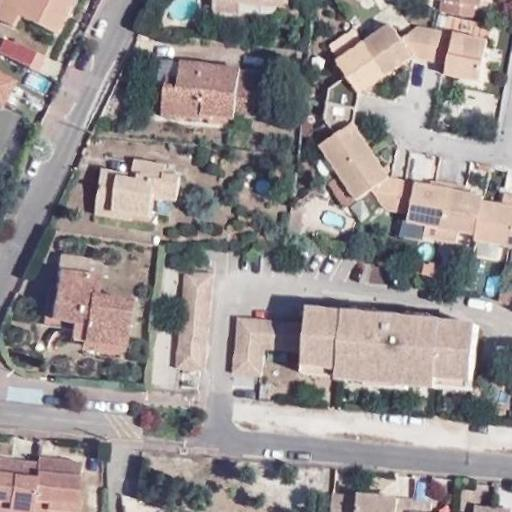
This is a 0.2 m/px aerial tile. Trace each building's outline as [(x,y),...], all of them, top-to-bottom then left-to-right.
[(21,0),(20,2),(16,0),(0,0),(0,26),(8,31),(15,14),(53,34),(69,0),(21,0)] [(214,0),(213,11),(239,13),(240,4),(240,0),(241,0),(273,3),(288,4),(288,0),(214,0)] [(442,0),(440,13),(477,20),(481,0),(442,0)] [(391,27),(365,44),(387,76),(414,59),(429,62),(434,32),(420,29),(400,41),(391,27)] [(326,103),(356,109),(359,96),(387,76),(365,44),(354,29),(329,46),(340,61),(337,63),(346,77),(328,89),(326,103)] [(487,41),(434,32),(429,62),(448,66),(446,76),(479,82),(487,41)] [(0,44),(0,55),(34,73),(41,58),(13,44),(12,49),(0,44)] [(234,116),(251,117),(257,75),(240,73),(240,69),(179,62),(178,78),(177,87),(164,86),(161,109),(200,114),(233,118),(234,116)] [(177,87),(178,78),(164,77),(164,86),(177,87)] [(339,173),(371,152),(353,125),(356,109),(326,103),(322,118),(334,134),(321,145),(327,154),(339,173)] [(200,120),(200,114),(161,109),(160,116),(200,120)] [(0,145),(14,117),(8,115),(0,130),(0,145)] [(250,130),(251,117),(234,116),(233,118),(232,128),(250,130)] [(387,208),(400,210),(405,182),(389,179),(371,152),(339,173),(356,199),(360,197),(367,208),(381,199),(387,208)] [(315,162),(327,180),(339,173),(327,154),(315,162)] [(153,199),(160,201),(161,198),(177,200),(180,178),(163,175),(164,167),(134,162),(132,177),(101,172),(95,209),(112,212),(150,217),(150,216),(153,199)] [(344,207),(356,199),(339,173),(327,180),(344,207)] [(428,224),(425,235),(441,238),(451,185),(434,182),(433,188),(405,182),(400,210),(411,212),(409,220),(428,224)] [(451,185),(441,238),(458,241),(458,243),(475,246),(476,240),(476,236),(483,202),(483,197),(464,194),(465,188),(451,185)] [(499,244),(510,246),(511,236),(511,196),(505,195),(503,206),(483,202),(476,236),(476,240),(477,240),(488,242),(499,244)] [(158,218),(160,201),(153,199),(150,216),(158,218)] [(112,212),(95,209),(94,216),(111,219),(112,212)] [(473,258),(496,263),(499,244),(488,242),(477,240),(473,258)] [(56,272),(85,276),(88,259),(59,255),(56,272)] [(421,275),(433,279),(436,261),(425,259),(421,275)] [(97,278),(85,276),(56,272),(50,320),(71,323),(84,325),(81,341),(81,345),(121,352),(128,302),(94,297),(97,278)] [(186,272),(177,369),(205,372),(215,276),(186,272)] [(453,285),(466,289),(468,279),(455,275),(453,285)] [(500,300),(511,304),(511,288),(503,287),(500,300)] [(338,378),(368,381),(368,377),(407,380),(407,385),(435,388),(437,377),(473,380),(477,327),(439,323),(406,320),(406,324),(396,323),(396,320),(351,315),(309,311),(308,325),(239,318),(233,374),(261,377),(264,348),(305,352),(304,365),(339,368),(338,378)] [(68,338),(81,341),(84,325),(71,323),(68,338)] [(368,377),(368,381),(407,385),(407,380),(368,377)] [(30,508),(62,511),(73,511),(79,464),(37,457),(36,464),(30,508)] [(29,511),(30,508),(36,464),(0,459),(0,506),(7,507),(6,511),(29,511)] [(414,511),(415,501),(335,493),(333,511),(414,511)] [(432,511),(434,502),(415,501),(414,511),(432,511)]
